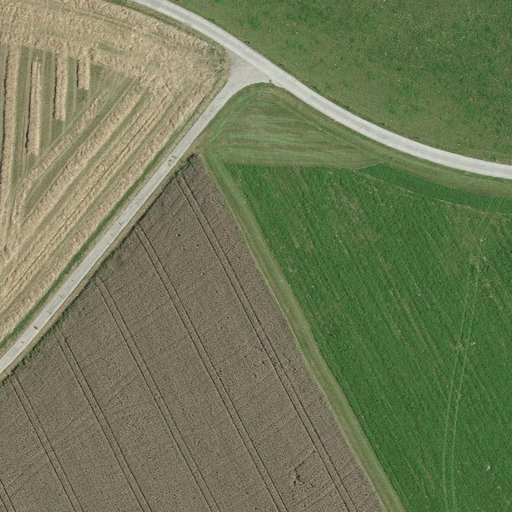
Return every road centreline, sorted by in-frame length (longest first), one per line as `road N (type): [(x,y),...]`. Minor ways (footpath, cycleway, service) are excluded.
road 1 (track): [(139,0),(209,32),(358,128),(443,160),(511,173)]
road 2 (track): [(0,379),(257,66)]
